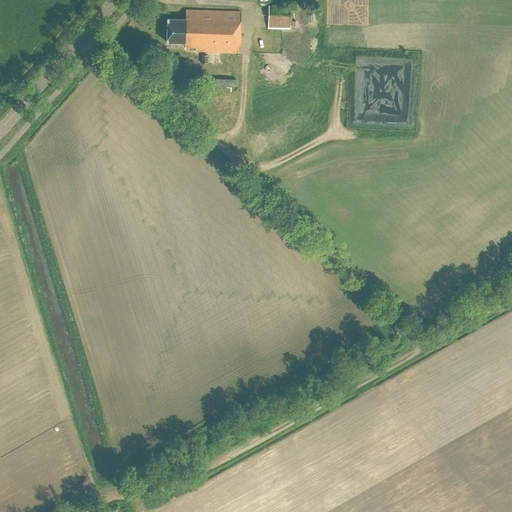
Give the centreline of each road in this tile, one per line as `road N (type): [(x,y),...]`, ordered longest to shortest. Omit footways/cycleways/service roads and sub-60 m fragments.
road 1 (track): [(95,511),(123,495),(164,492),(511,299)]
road 2 (track): [(443,337),(90,30)]
road 3 (secondary): [(0,132),(118,0)]
